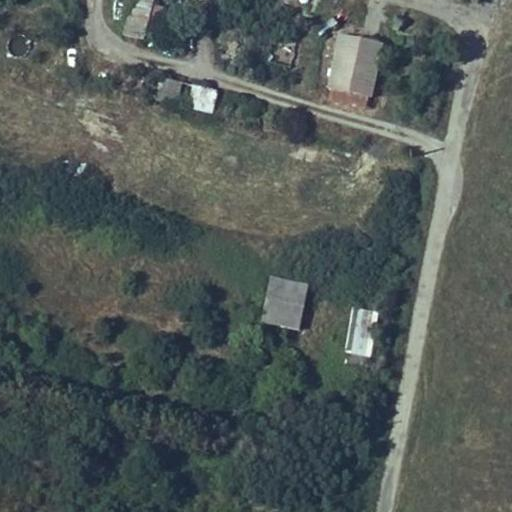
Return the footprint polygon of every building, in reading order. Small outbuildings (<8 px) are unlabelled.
[(115,0),(111,25),(131,29),(136,0),(115,0)] [(326,18),(315,76),(358,86),(369,26),(326,18)] [(144,64),(140,87),(201,100),(206,76),(144,64)] [(61,162),(63,177),(84,174),(82,159),(61,162)] [(254,284),(250,307),(290,316),(294,293),(254,284)] [(350,308),(346,361),(372,363),(376,309),(350,308)]
